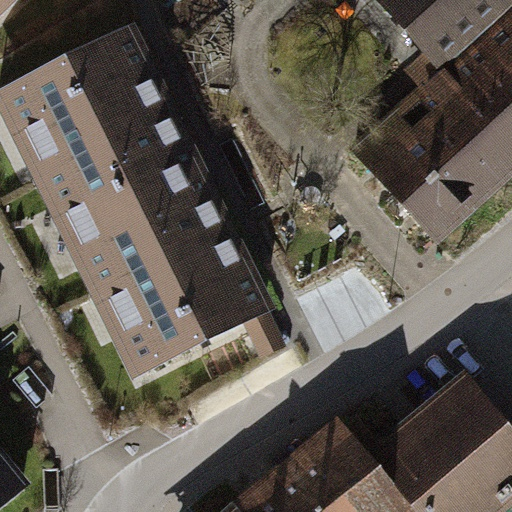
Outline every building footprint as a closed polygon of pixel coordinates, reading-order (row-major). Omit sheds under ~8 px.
[(0,0),(0,25),(28,0),(0,0)] [(511,0),(377,0),(431,60),(412,78),(428,96),(359,157),(448,257),(511,199),(511,0)] [(0,99),(0,110),(144,385),(280,314),(131,31),(0,99)] [(486,511),(511,491),(511,429),(461,368),(366,446),(419,511),(420,511),(486,511)] [(366,446),(337,412),(233,498),(244,511),(417,511),(419,511),(366,446)] [(0,446),(0,511),(33,511),(46,502),(0,446)] [(244,511),(233,498),(217,511),(244,511)]
